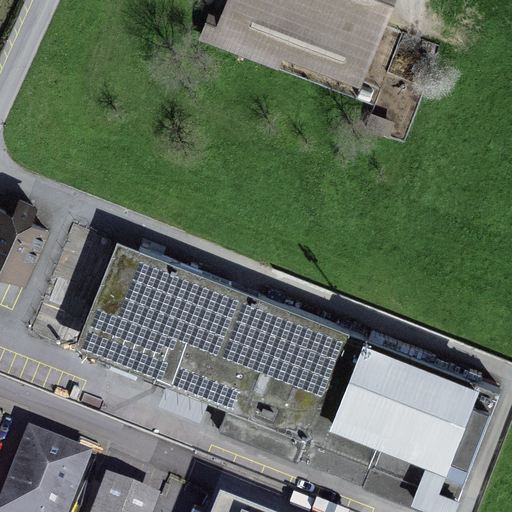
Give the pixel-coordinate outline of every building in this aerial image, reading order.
[(397,0),(229,0),(223,16),(210,11),(200,35),(277,64),(282,50),(366,82),(397,0)] [(23,225),(0,215),(0,281),(30,294),(52,240),(38,234),(45,216),(29,210),(23,225)] [(493,396),(124,251),(83,355),(229,413),(221,434),(418,511),(459,511),(497,418),(487,414),(493,396)] [(76,511),(95,466),(32,442),(4,511),(76,511)] [(164,511),(166,509),(110,487),(100,511),(164,511)]
